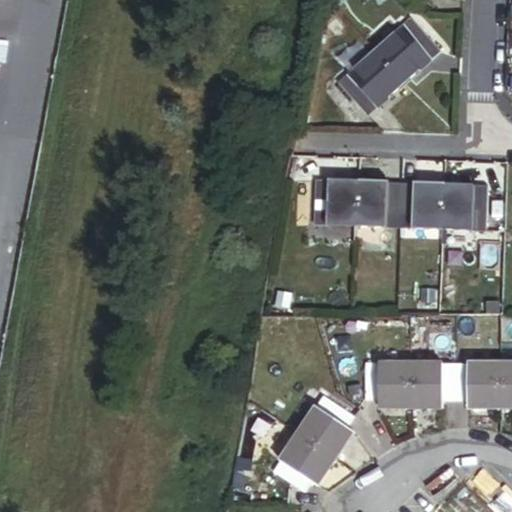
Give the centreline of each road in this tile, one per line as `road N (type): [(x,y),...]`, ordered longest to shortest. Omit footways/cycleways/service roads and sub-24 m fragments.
road 1 (residential): [(355,499),(441,452),(480,447),(511,456)]
road 2 (residential): [(488,0),(483,108),(511,136)]
